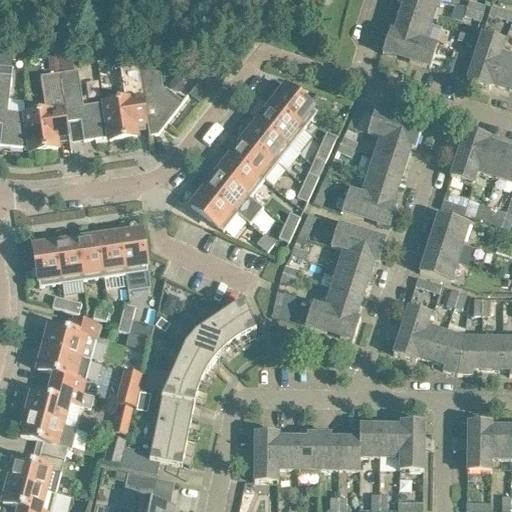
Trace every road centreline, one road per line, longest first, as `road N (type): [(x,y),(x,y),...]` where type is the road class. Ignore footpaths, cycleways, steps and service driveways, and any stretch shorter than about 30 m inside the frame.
road 1 (residential): [(354,400),(447,113)]
road 2 (residential): [(447,113),(364,80),(362,60),(381,0)]
road 3 (residential): [(264,53),(150,182)]
road 4 (residential): [(248,287),(159,245),(150,182)]
road 5 (residential): [(150,182),(0,198)]
